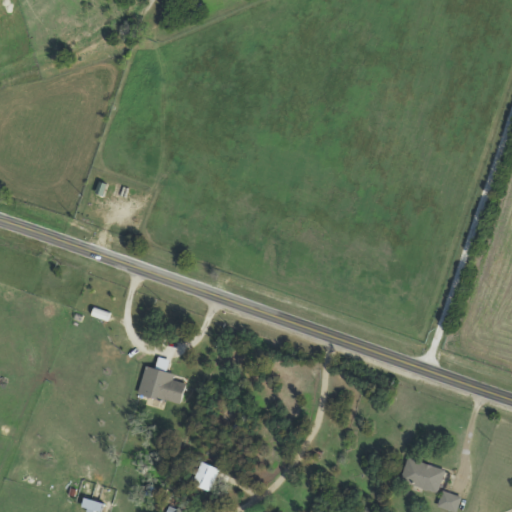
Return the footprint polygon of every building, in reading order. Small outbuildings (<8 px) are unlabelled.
[(151,398),(186,405),(190,384),(176,381),(178,371),(157,367),(151,398)] [(450,471),(412,460),(404,485),(442,496),(450,471)] [(214,494),(225,471),(207,463),(196,486),(214,494)] [(459,511),(465,499),(448,493),(443,506),(458,511),(459,511)] [(107,511),(110,505),(89,499),(86,510),(91,511),(107,511)]
